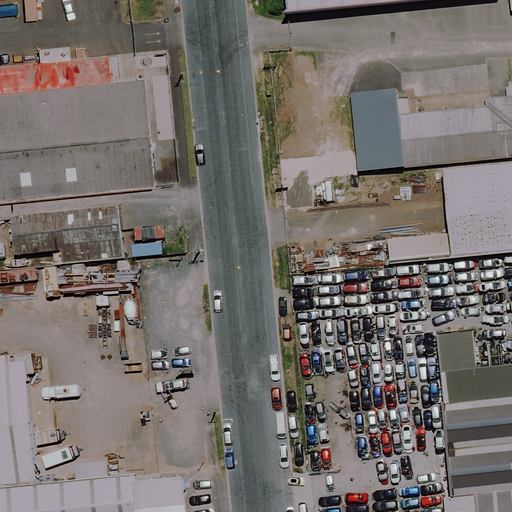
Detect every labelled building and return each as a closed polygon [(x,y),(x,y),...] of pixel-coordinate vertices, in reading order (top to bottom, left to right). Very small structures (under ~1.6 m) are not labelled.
[(291,0),(293,13),(426,0),(291,0)] [(0,69),(0,105),(135,93),(131,57),(0,69)] [(135,93),(0,105),(0,204),(166,189),(157,91),(135,93)] [(376,175),(511,162),(511,106),(418,116),(416,96),(369,100),(376,175)] [(511,174),(459,180),(467,266),(511,261),(511,174)] [(131,213),(29,222),(34,269),(136,260),(131,213)] [(47,364),(0,368),(0,493),(58,488),(47,364)] [(511,367),(458,373),(470,503),(511,499),(511,367)] [(209,511),(206,478),(154,482),(156,511),(209,511)] [(156,511),(154,482),(0,496),(0,511),(156,511)]
